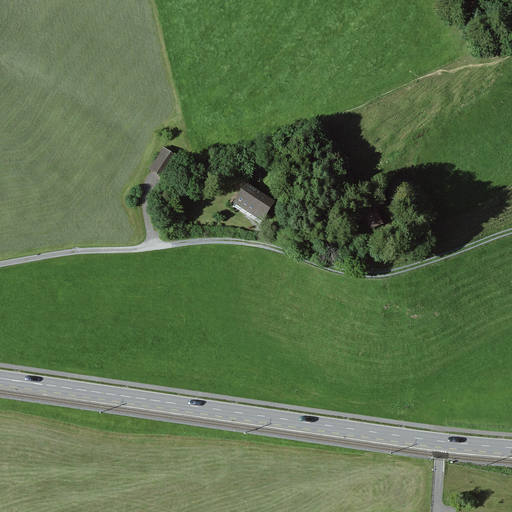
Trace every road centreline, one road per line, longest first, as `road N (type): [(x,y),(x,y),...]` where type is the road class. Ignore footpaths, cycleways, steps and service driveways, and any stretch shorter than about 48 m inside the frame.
road 1 (secondary): [(511,447),(0,378)]
road 2 (track): [(154,247),(246,242),(386,277),(511,231)]
road 3 (track): [(0,265),(154,247)]
